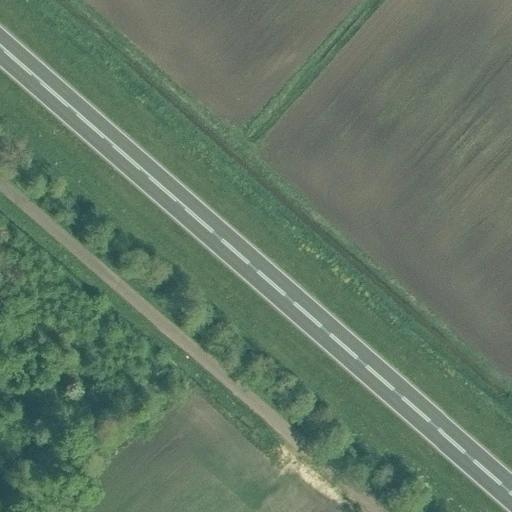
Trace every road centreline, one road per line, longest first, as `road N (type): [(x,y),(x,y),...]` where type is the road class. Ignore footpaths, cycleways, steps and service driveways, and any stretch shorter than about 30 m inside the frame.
road 1 (trunk): [(511,495),(0,48)]
road 2 (unclassified): [(377,511),(0,187)]
